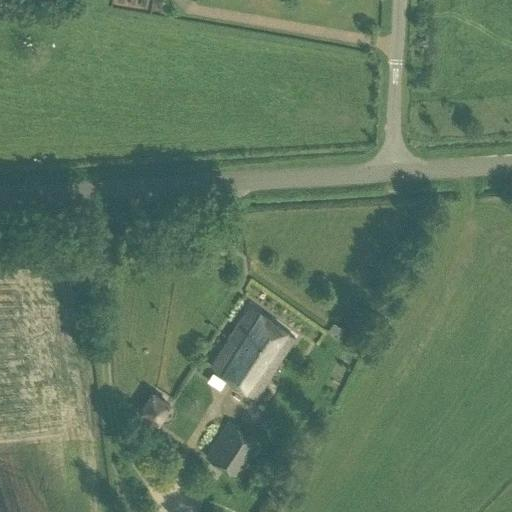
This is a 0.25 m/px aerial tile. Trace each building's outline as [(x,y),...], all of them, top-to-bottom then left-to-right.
[(255,398),(295,337),(250,305),(210,366),(255,398)] [(333,323),(327,333),(338,339),(343,329),(333,323)] [(142,411),(164,425),(178,404),(156,389),(142,411)] [(237,477),(259,442),(228,420),(204,456),(237,477)] [(281,511),(285,508),(268,497),(257,511),(281,511)]
